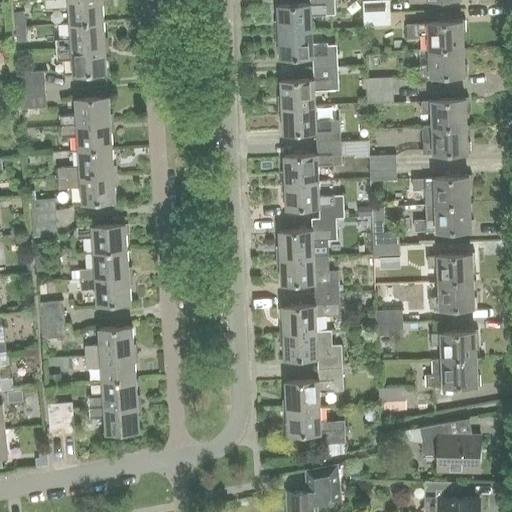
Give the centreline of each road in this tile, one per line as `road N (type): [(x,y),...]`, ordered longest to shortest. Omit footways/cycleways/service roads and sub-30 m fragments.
road 1 (residential): [(181,461),(233,444),(239,420),(225,0)]
road 2 (residential): [(181,461),(148,0)]
road 3 (residential): [(0,496),(181,461)]
